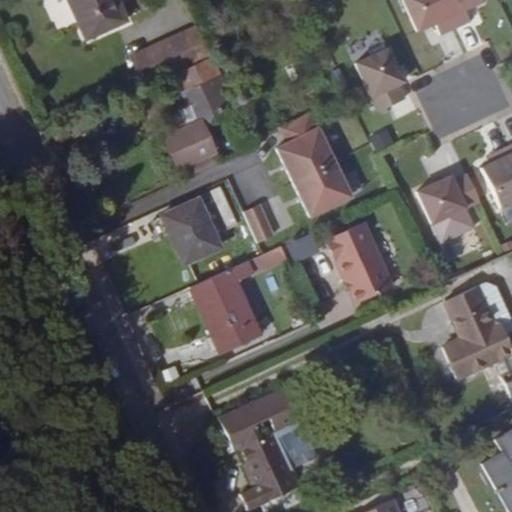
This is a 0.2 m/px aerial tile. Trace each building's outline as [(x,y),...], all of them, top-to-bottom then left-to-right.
[(67,0),(72,9),(93,0),(67,0)] [(112,0),(93,0),(72,9),(85,39),(122,22),(112,0)] [(441,0),(400,0),(415,30),(433,22),(438,34),(454,27),(441,0)] [(441,0),(454,27),(468,20),(463,8),(479,0),(441,0)] [(142,87),(173,73),(196,63),(182,31),(128,55),(142,87)] [(386,48),(355,62),(377,111),(404,98),(397,84),(402,81),(386,48)] [(197,128),(237,110),(210,56),(196,63),(173,73),(186,104),(167,112),(175,133),(159,140),(170,166),(207,149),(197,128)] [(84,112),(50,127),(54,137),(68,130),(67,128),(88,119),(84,112)] [(308,113),(278,128),(285,144),(274,149),(308,219),(349,198),(308,113)] [(384,129),(367,137),(373,150),(390,142),(384,129)] [(511,156),(507,145),(492,152),(495,160),(488,163),(478,167),(498,208),(511,200),(511,156)] [(488,163),(495,160),(492,152),(484,156),(488,163)] [(448,175),(414,191),(429,223),(478,200),(465,173),(450,180),(448,175)] [(181,264),(218,247),(195,199),(159,216),(160,218),(169,237),(174,249),(179,260),(181,264)] [(258,204),(242,211),(256,242),(272,235),(258,204)] [(169,237),(160,218),(151,222),(160,240),(169,237)] [(389,285),(360,222),(324,239),(342,278),(346,275),(358,300),(389,285)] [(174,249),(169,252),(174,263),(179,260),(174,249)] [(246,260),(188,287),(211,337),(216,348),(219,353),(257,335),(232,281),(252,272),(246,260)] [(437,282),(431,271),(422,275),(428,286),(437,282)] [(346,275),(342,278),(353,302),(358,300),(346,275)] [(501,334),(511,328),(487,278),(471,286),(488,321),(495,319),(501,334)] [(511,408),(511,407),(511,328),(501,334),(495,319),(488,321),(471,286),(441,299),(458,336),(439,345),(454,376),(489,360),(511,408)] [(187,300),(193,298),(188,287),(182,289),(187,300)] [(211,337),(206,340),(211,351),(216,348),(211,337)] [(283,386),(216,416),(250,489),(239,493),(246,511),(296,490),(270,433),(296,420),(283,386)] [(511,511),(511,429),(495,439),(502,452),(481,464),(508,511),(511,511)] [(394,511),(389,499),(359,511),(394,511)]
